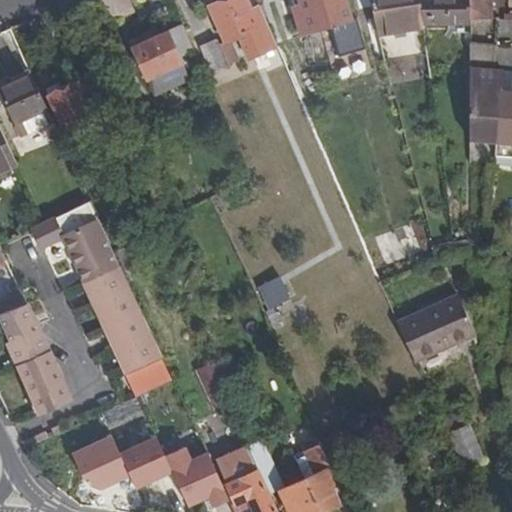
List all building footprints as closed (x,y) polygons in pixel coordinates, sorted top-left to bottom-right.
[(138,14),(131,0),(94,0),(93,1),(104,26),(138,14)] [(278,50),(260,8),(251,12),(245,0),(230,0),(211,9),(226,44),(222,46),(220,40),(204,48),(216,75),(230,69),(232,75),(238,72),(234,63),(238,61),(231,43),(239,39),(250,63),(278,50)] [(343,0),(297,0),(300,10),(293,13),(301,38),(350,22),(343,0)] [(424,24),(421,0),(370,0),(378,29),(424,24)] [(471,26),(470,0),(421,0),(424,24),(425,25),(471,26)] [(511,141),(511,65),(496,65),(500,14),(492,14),(492,0),(470,0),(471,26),(470,139),(511,141)] [(196,53),(184,27),(152,41),(149,35),(132,43),(149,81),(150,81),(158,98),(193,81),(183,59),(196,53)] [(185,27),(184,27),(196,53),(197,52),(185,27)] [(302,85),(309,82),(307,75),(322,70),(315,52),(291,61),(302,85)] [(49,111),(33,77),(2,91),(17,125),(49,111)] [(61,91),(50,96),(48,97),(66,134),(97,119),(79,82),(61,91)] [(314,93),(309,82),(302,85),(307,96),(314,93)] [(47,91),(50,96),(61,91),(58,85),(47,91)] [(49,111),(17,125),(23,137),(55,122),(49,111)] [(0,168),(17,161),(0,125),(0,168)] [(94,171),(82,177),(84,182),(97,176),(94,171)] [(160,359),(93,204),(47,225),(44,227),(52,245),(67,239),(126,375),(160,359)] [(471,253),(471,241),(453,246),(455,257),(471,253)] [(255,288),(265,311),(289,301),(278,277),(255,288)] [(459,298),(399,325),(416,363),(476,336),(459,298)] [(30,304),(28,305),(0,314),(0,318),(11,341),(42,412),(71,400),(30,304)] [(231,361),(218,367),(225,385),(239,379),(231,361)] [(231,405),(213,366),(198,372),(218,411),(231,405)] [(163,368),(138,378),(145,394),(170,383),(163,368)] [(174,384),(149,396),(167,432),(191,421),(174,384)] [(400,402),(384,410),(394,432),(410,425),(400,402)] [(511,416),(504,415),(503,428),(511,428),(511,416)] [(58,436),(67,432),(64,427),(56,431),(58,436)] [(127,430),(93,446),(113,488),(147,474),(140,457),(151,452),(140,427),(128,432),(127,430)] [(468,428),(450,436),(465,468),(483,460),(468,428)] [(50,434),(26,445),(29,450),(52,439),(50,434)] [(320,511),(305,479),(286,488),(264,441),(250,448),(261,471),(272,495),(281,491),(289,508),(294,506),(297,511),(320,511)] [(317,474),(305,479),(320,511),(324,511),(342,504),(334,487),(338,484),(331,469),(332,469),(322,445),(306,452),(317,474)] [(239,504),(235,506),(237,511),(279,511),(272,495),(261,471),(230,485),(239,504)]
